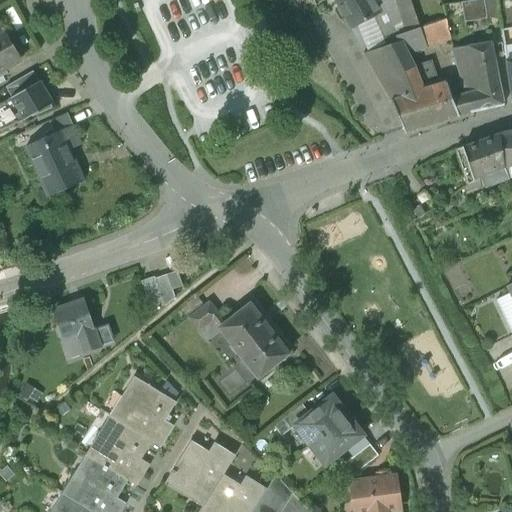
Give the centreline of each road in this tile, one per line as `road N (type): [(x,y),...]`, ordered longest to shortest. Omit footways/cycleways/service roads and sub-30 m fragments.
road 1 (residential): [(229,212),(274,249),(423,456)]
road 2 (residential): [(511,119),(229,212)]
road 3 (residential): [(80,0),(85,49),(111,100),(165,167),(229,212)]
road 4 (residential): [(229,212),(0,293)]
